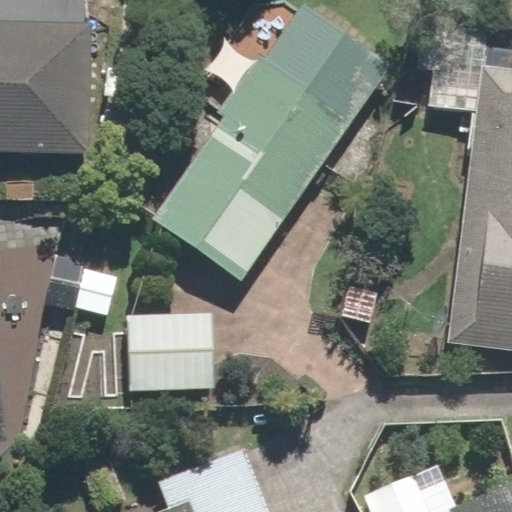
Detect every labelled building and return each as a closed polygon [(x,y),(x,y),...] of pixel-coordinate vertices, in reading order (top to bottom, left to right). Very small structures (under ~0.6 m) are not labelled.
[(0,0),(0,156),(92,159),(97,0),(0,0)] [(305,3),(155,217),(247,282),(397,68),(305,3)] [(511,68),(483,65),(469,193),(464,192),(450,346),(511,351),(511,68)] [(133,325),(135,394),(217,392),(215,322),(133,325)] [(430,511),(413,471),(360,494),(368,511),(430,511)] [(511,511),(511,488),(455,510),(455,511),(511,511)] [(158,511),(198,511),(194,500),(158,511)]
